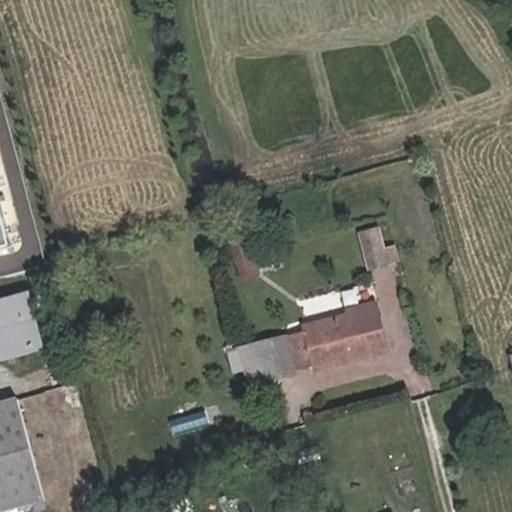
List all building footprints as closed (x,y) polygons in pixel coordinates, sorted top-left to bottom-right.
[(367,268),(402,259),(397,241),(386,244),(380,223),(357,229),(367,268)] [(0,355),(50,342),(33,284),(0,293),(0,355)] [(376,311),(309,324),(317,367),(385,353),(376,311)] [(294,372),(285,330),(258,336),(267,377),(294,372)] [(0,507),(38,497),(15,396),(0,399),(0,507)]
